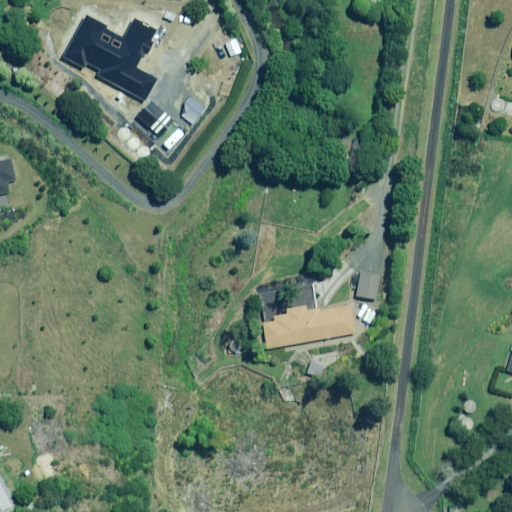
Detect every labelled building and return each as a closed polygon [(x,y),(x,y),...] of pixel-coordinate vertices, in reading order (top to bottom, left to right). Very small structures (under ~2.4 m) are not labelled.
[(86,15),(64,56),(144,99),(156,78),(136,67),(155,32),(133,20),(123,40),(104,29),(106,26),(86,15)] [(151,101),(137,118),(159,136),(173,119),(151,101)] [(0,193),(8,192),(6,182),(15,179),(10,159),(0,161),(0,193)] [(381,276),(362,273),(357,298),(376,301),(381,276)] [(262,324),(267,349),(354,333),(349,304),(308,312),(307,305),(287,309),(288,315),(275,317),(275,321),(262,324)] [(475,402),(464,401),(464,412),(474,412),(475,402)] [(0,511),(13,506),(0,481),(0,511)]
